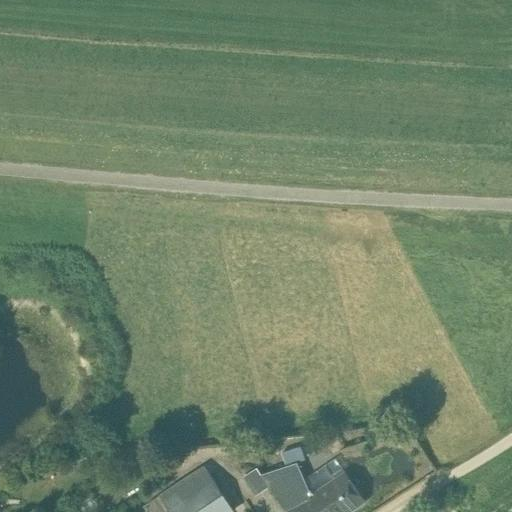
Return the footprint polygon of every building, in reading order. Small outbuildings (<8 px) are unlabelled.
[(179,459),(154,458),(154,465),(178,467),(179,459)] [(286,511),(313,492),(311,489),(310,490),(297,461),(262,473),(269,484),(286,511)] [(205,465),(160,495),(169,509),(170,511),(227,511),(233,508),(213,476),(205,465)] [(269,484),(262,473),(256,465),(243,474),(255,493),(269,484)] [(348,511),(365,501),(345,471),(313,492),(286,511),(348,511)] [(165,511),(169,509),(160,495),(146,504),(151,511),(165,511)]
